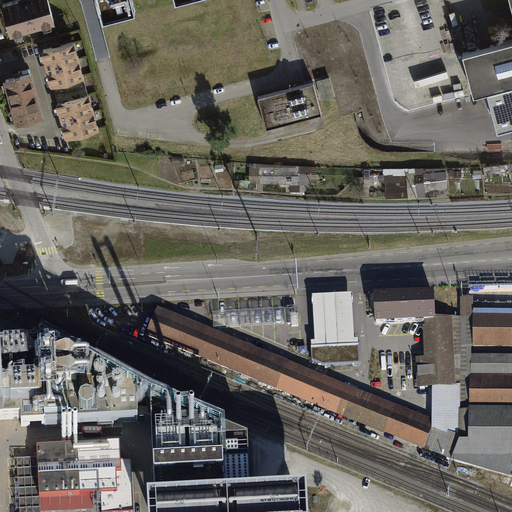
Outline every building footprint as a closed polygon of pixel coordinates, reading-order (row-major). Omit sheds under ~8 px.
[(16,0),(3,4),(11,32),(54,20),(48,0),(16,0)] [(175,0),(175,1),(179,0),(97,0),(103,20),(135,12),(132,0),(175,0)] [(511,0),(510,0),(511,7),(511,39),(480,48),(463,53),(474,94),(488,90),(498,130),(511,126),(511,0)] [(73,42),(44,50),(53,83),(83,75),(73,42)] [(36,94),(30,73),(6,80),(12,101),(36,94)] [(83,75),(53,83),(58,103),(88,95),(83,75)] [(329,78),(317,81),(322,99),(334,96),(329,78)] [(266,128),(322,113),(314,82),(258,97),(266,128)] [(42,115),(36,94),(12,101),(17,122),(42,115)] [(88,95),(58,103),(68,136),(97,128),(88,95)] [(249,166),(248,182),(289,183),(289,191),(299,192),(299,174),(309,175),(309,167),(249,166)] [(408,172),(395,172),(395,192),(408,192),(408,172)] [(445,173),(419,175),(420,193),(447,191),(445,173)] [(311,349),(359,346),(358,341),(355,341),(352,295),(312,297),(315,343),(311,343),(311,349)] [(433,295),(375,298),(376,324),(426,321),(434,321),(434,320),(433,295)] [(511,456),(471,457),(471,411),(471,375),(471,356),(471,346),(474,346),(474,318),(474,298),(460,298),(461,318),(460,441),(452,459),(452,460),(511,477),(511,456)] [(285,310),(286,324),(286,325),(292,324),(291,315),(296,315),(296,307),(287,307),(285,310)] [(214,329),(286,324),(285,310),(285,309),(213,314),(214,329)] [(237,344),(158,312),(148,336),(227,369),(237,344)] [(435,424),(423,448),(452,459),(460,441),(461,318),(450,318),(450,319),(453,387),(435,387),(435,424)] [(511,318),(474,318),(474,346),(511,346),(511,318)] [(435,387),(453,387),(450,319),(434,320),(434,321),(426,321),(428,359),(418,360),(419,388),(435,387)] [(0,420),(4,420),(21,420),(22,426),(45,425),(45,427),(70,426),(140,422),(138,393),(67,356),(43,343),(41,347),(26,348),(26,340),(1,342),(0,341),(0,420)] [(287,365),(237,344),(227,369),(277,389),(277,388),(287,365)] [(360,364),(359,346),(311,349),(312,361),(324,366),(360,364)] [(511,356),(471,356),(471,375),(511,375),(511,356)] [(346,389),(287,365),(277,388),(336,412),(346,389)] [(511,375),(471,375),(471,411),(511,411),(511,375)] [(393,408),(346,389),(336,412),(383,431),(393,408)] [(395,408),(393,408),(383,431),(423,448),(435,424),(395,408)] [(511,411),(471,411),(471,457),(511,456),(511,411)] [(149,509),(149,511),(311,511),(311,500),(254,503),(250,445),(217,432),(169,414),(170,434),(154,435),(155,471),(156,486),(157,508),(149,509)] [(17,462),(19,511),(100,511),(102,511),(101,511),(133,511),(131,467),(122,467),(121,447),(37,450),(37,461),(17,462)]
